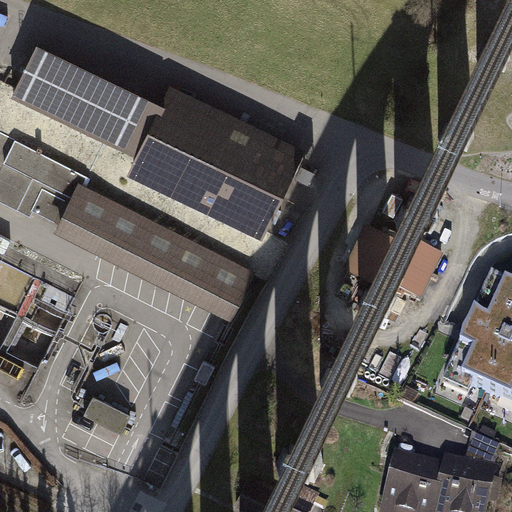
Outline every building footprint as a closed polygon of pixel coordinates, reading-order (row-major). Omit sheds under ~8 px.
[(244,148),(35,46),(12,91),(142,154),(135,168),(260,229),(297,152),(253,130),(244,148)] [(66,201),(71,203),(80,184),(85,174),(0,132),(0,199),(18,208),(21,202),(57,221),(66,201)] [(71,203),(59,227),(236,315),(257,272),(80,184),(71,203)] [(441,260),(379,230),(359,272),(421,301),(441,260)] [(511,288),(493,279),(449,375),(511,403),(511,288)] [(126,429),(133,410),(94,398),(88,417),(126,429)] [(446,468),(436,511),(488,511),(502,447),(473,434),(466,465),(447,460),(446,468)] [(436,511),(446,468),(397,458),(384,511),(436,511)] [(296,503),(248,480),(237,504),(254,511),(310,511),(318,497),(302,490),(296,503)]
